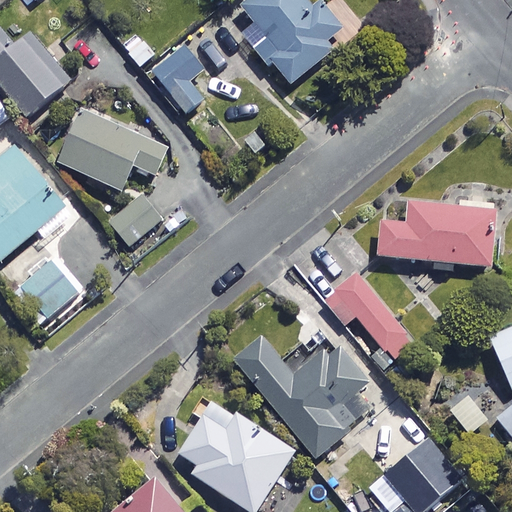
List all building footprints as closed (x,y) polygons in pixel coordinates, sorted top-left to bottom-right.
[(318,11),(308,0),(262,0),(247,14),(261,28),(247,41),(295,92),(357,34),(327,2),(318,11)] [(21,53),(6,35),(0,39),(0,85),(32,122),(74,86),(35,41),(21,53)] [(208,75),(185,46),(149,74),(187,121),(209,104),(194,86),(208,75)] [(271,128),(244,93),(212,116),(239,152),(271,128)] [(172,153),(86,115),(63,168),(127,196),(138,170),(161,180),(172,153)] [(69,214),(19,152),(0,167),(0,192),(4,198),(0,201),(0,264),(3,268),(69,214)] [(166,224),(145,199),(113,226),(134,250),(166,224)] [(500,216),(411,207),(409,229),(386,227),(382,261),(494,273),(500,216)] [(415,346),(362,279),(329,306),(348,329),(360,320),(394,363),(415,346)] [(82,295),(72,282),(42,305),(52,318),(82,295)] [(511,335),(494,343),(511,383),(511,335)] [(300,384),(267,345),(240,367),(320,462),(379,412),(363,394),(370,387),(340,351),(300,384)] [(491,424),(472,401),(454,416),(472,439),(491,424)] [(265,511),(301,456),(254,426),(232,462),(214,451),(196,480),(246,511),(265,511)] [(432,511),(464,484),(430,446),(375,494),(391,511),(432,511)] [(181,511),(158,484),(125,511),(181,511)]
